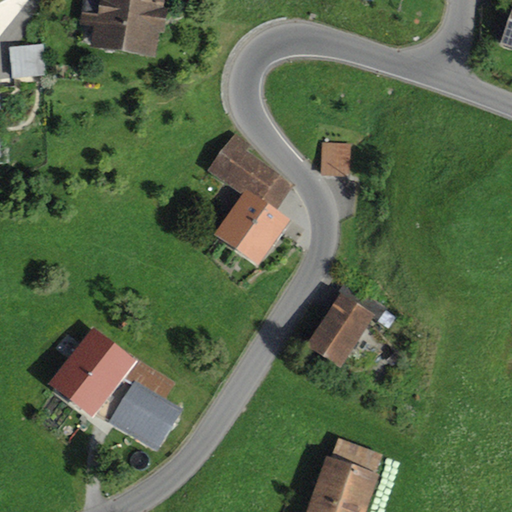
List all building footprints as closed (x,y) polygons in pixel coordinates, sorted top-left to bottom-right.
[(83,0),(79,27),(93,29),(90,50),(156,60),(160,34),(165,35),(169,9),(164,9),(165,0),(83,0)] [(511,12),(501,46),(511,49),(511,12)] [(44,45),(9,48),(12,79),(47,76),(44,45)] [(251,147),(235,135),(209,172),(244,197),(215,237),(258,268),(292,222),(277,212),(296,186),(248,152),(251,147)] [(350,144),(322,143),(321,176),(349,177),(350,144)] [(328,308),(331,310),(341,294),(375,318),(374,320),(377,322),(387,310),(346,282),(328,308)] [(331,310),(305,348),(342,371),(374,320),(375,318),(341,294),(331,310)] [(138,362),(92,329),(49,386),(93,420),(97,415),(127,376),(166,400),(176,384),(139,360),(138,362)] [(166,400),(127,376),(97,415),(158,453),(162,447),(172,453),(190,421),(182,415),(184,411),(166,400)] [(332,461),(327,459),(307,511),(367,511),(381,476),(375,474),(382,456),(339,441),(332,461)]
